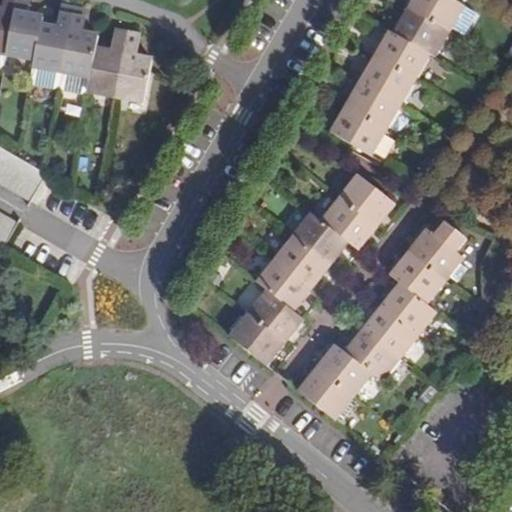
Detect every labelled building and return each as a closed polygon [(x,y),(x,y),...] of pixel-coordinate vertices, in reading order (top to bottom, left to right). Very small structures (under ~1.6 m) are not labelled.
[(0,53),(9,56),(19,0),(4,0),(2,11),(0,10),(0,53)] [(19,0),(9,56),(35,61),(42,26),(43,19),(27,16),(29,0),(19,0)] [(451,0),(414,0),(409,8),(451,33),(465,8),(451,0)] [(42,26),(35,61),(34,67),(64,73),(76,11),(61,8),(57,28),(42,26)] [(451,33),(409,8),(394,34),(432,56),(436,58),(451,33)] [(76,11),(64,73),(62,85),(61,89),(88,94),(88,92),(88,90),(96,50),(99,37),(82,33),(86,12),(76,11)] [(432,56),(394,34),(389,31),(374,58),(416,82),(432,56)] [(88,90),(88,92),(117,98),(129,34),(115,32),(111,52),(96,50),(88,90)] [(129,34),(117,98),(145,103),(153,61),(136,58),(140,36),(129,34)] [(0,70),(6,71),(9,56),(0,53),(0,70)] [(416,82),(374,58),(360,83),(402,107),(416,82)] [(402,107),(360,83),(346,107),(387,133),(402,107)] [(387,133),(346,107),(330,133),(372,158),(375,153),(380,155),(389,141),(384,138),(387,133)] [(47,176),(0,147),(0,184),(31,203),(47,176)] [(340,200),(377,229),(396,206),(359,176),(340,200)] [(322,222),(349,245),(359,252),(377,229),(340,200),(322,222)] [(18,225),(0,213),(0,251),(2,253),(18,225)] [(293,238),(330,269),(349,245),(322,222),(312,214),(293,238)] [(427,231),(409,253),(446,283),(451,278),(454,281),(464,268),(461,265),(465,260),(457,254),(469,239),(447,222),(435,237),(427,231)] [(275,261),(313,291),(330,269),(293,238),(275,261)] [(390,276),(400,284),(427,306),(446,283),(409,253),(390,276)] [(268,291),(295,313),(313,291),(275,261),(266,254),(255,268),(264,275),(257,283),(268,291)] [(400,284),(382,308),(418,337),(437,314),(427,306),(400,284)] [(249,314),(286,345),(305,321),(295,313),(268,291),(249,314)] [(382,308),(364,331),(401,360),(418,337),(382,308)] [(230,337),(267,368),(286,345),(249,314),(245,319),(241,316),(231,329),(234,332),(230,337)] [(364,331),(345,354),(373,376),(382,383),(401,360),(364,331)] [(335,346),(317,368),(355,398),(373,376),(345,354),(335,346)] [(355,398),(317,368),(298,392),(335,422),(340,416),(344,420),(355,406),(351,403),(355,398)]
